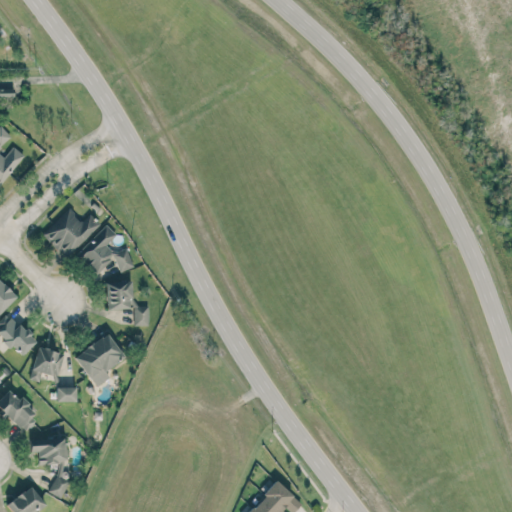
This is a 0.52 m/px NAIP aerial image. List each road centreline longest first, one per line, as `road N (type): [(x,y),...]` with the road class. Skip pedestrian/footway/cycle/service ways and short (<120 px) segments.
road 1 (primary): [(36,0),(130,140),(230,341),(362,511)]
road 2 (primary): [(511,349),(475,249),(414,144),(282,0)]
road 3 (residential): [(121,125),(57,160),(7,208),(2,226)]
road 4 (residential): [(2,226),(19,224),(71,174),(130,140)]
